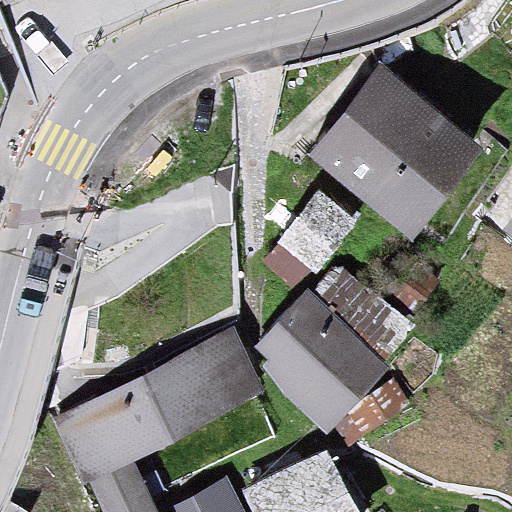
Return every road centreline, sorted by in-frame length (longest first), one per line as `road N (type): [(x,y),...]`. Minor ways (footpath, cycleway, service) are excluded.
road 1 (track): [(511,508),(303,415),(250,358),(234,306),(253,248),(251,25)]
road 2 (tertiary): [(173,48),(103,86),(68,131),(0,327)]
road 3 (tertiary): [(364,0),(173,48)]
